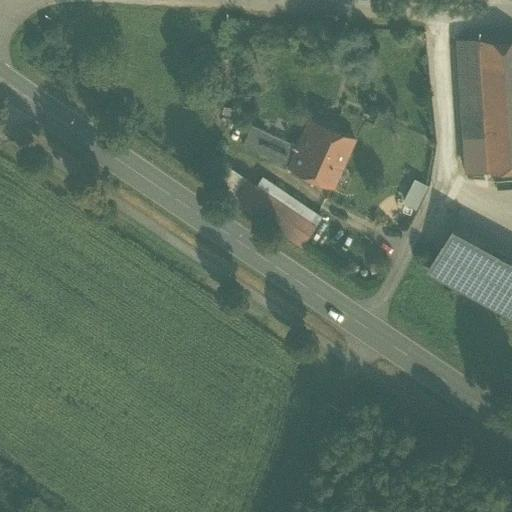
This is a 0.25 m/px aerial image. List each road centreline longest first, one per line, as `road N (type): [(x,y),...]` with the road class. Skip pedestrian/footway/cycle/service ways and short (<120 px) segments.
road 1 (primary): [(0,80),(511,426)]
road 2 (residential): [(511,14),(217,0)]
